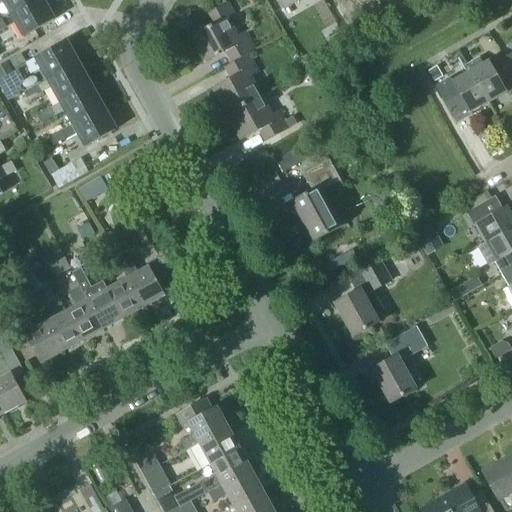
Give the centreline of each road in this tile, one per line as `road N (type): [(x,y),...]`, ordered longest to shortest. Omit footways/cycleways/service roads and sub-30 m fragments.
road 1 (residential): [(273,321),(133,70),(133,35),(155,0)]
road 2 (residential): [(0,467),(273,321)]
road 3 (residential): [(361,482),(273,321)]
road 4 (residential): [(361,482),(511,400)]
